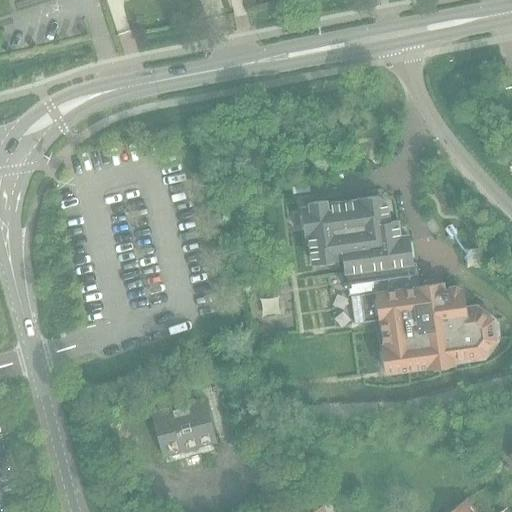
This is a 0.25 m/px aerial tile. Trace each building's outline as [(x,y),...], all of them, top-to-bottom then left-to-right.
[(309,205),(301,206),(305,234),(307,234),(311,261),(343,256),(345,271),(347,280),(343,281),(343,286),(347,285),(349,295),(350,295),(414,286),(406,234),(399,235),(397,220),(388,221),(388,216),(386,202),(377,195),(357,198),(326,203),(325,199),(308,201),(309,205)] [(414,286),(350,295),(354,323),(380,319),(383,343),(381,343),(385,371),(425,366),(453,362),(453,360),(483,356),(496,339),(493,317),(476,304),(463,306),(461,289),(455,285),(448,286),(446,289),(443,290),(442,282),(414,286)] [(162,455),(214,441),(202,396),(150,410),(162,455)] [(475,511),(466,498),(448,511),(449,511),(475,511)] [(497,511),(511,511),(511,505),(510,503),(497,511)]
